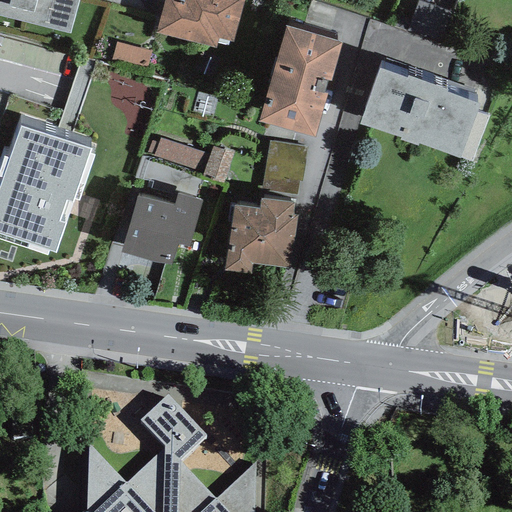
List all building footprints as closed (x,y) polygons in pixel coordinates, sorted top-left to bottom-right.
[(0,0),(0,12),(70,32),(78,0),(0,0)] [(162,0),(155,30),(215,46),(218,37),(232,40),(243,0),(162,0)] [(454,11),(423,0),(422,0),(413,26),(445,37),(454,11)] [(341,41),(284,25),(258,120),(314,135),(341,41)] [(149,48),(121,39),(116,56),(144,65),(149,48)] [(480,102),(447,90),(447,88),(408,74),(407,76),(379,66),(359,122),(400,137),(400,138),(417,144),(417,142),(472,162),(488,115),(477,111),(480,102)] [(90,148),(20,124),(19,127),(9,158),(3,156),(0,165),(0,176),(2,178),(0,185),(0,239),(46,255),(48,249),(55,252),(73,198),(78,199),(93,153),(89,151),(90,148)] [(196,162),(203,140),(162,128),(156,149),(196,162)] [(231,170),(234,136),(211,134),(208,168),(231,170)] [(173,206),(136,195),(120,252),(171,266),(177,244),(189,247),(202,200),(177,193),(173,206)] [(258,208),(234,204),(224,269),(250,273),(252,263),(288,268),(296,215),(292,215),(294,202),(260,197),(258,208)] [(128,485),(87,442),(83,511),(254,511),(258,462),(216,500),(178,458),(205,435),(172,395),(143,419),(169,449),(128,485)]
